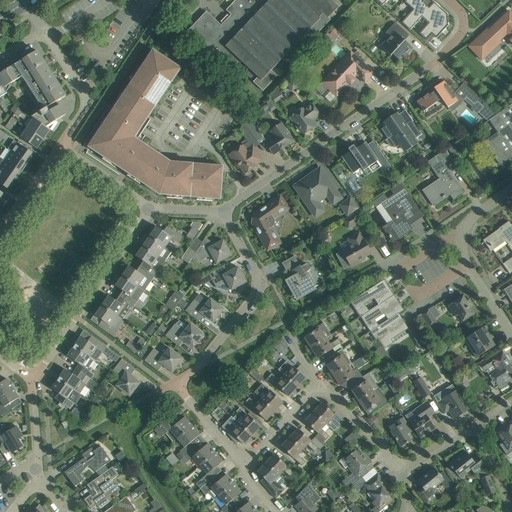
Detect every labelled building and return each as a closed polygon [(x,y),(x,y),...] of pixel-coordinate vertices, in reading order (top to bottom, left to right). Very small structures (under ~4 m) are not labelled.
[(330,0),(235,0),(226,11),(231,15),(229,17),(227,15),(220,22),(222,24),(221,25),(206,12),(189,30),(231,70),(239,60),(257,77),(253,82),(263,91),(278,76),(272,70),(309,30),(315,36),(330,20),(328,18),(338,7),(330,0)] [(424,0),(406,0),(404,3),(413,10),(401,23),(409,30),(421,17),(429,8),(422,3),(424,0)] [(447,15),(434,3),(429,8),(421,17),(429,24),(419,34),(427,41),(432,35),(436,38),(448,26),(447,15)] [(511,14),(509,11),(488,31),(487,29),(468,47),(481,61),(500,43),(498,42),(506,34),(511,40),(511,41),(511,42),(511,14)] [(404,41),(409,36),(395,23),(385,33),(389,37),(380,47),(391,56),(392,54),(398,60),(402,55),(404,57),(412,48),(404,41)] [(335,28),(328,36),(333,39),(336,39),(342,33),(335,28)] [(0,74),(0,82),(6,92),(9,88),(11,84),(22,77),(43,110),(31,117),(34,119),(50,130),(53,125),(52,124),(56,121),(60,115),(55,108),(60,106),(58,101),(66,96),(61,89),(59,90),(54,82),(56,81),(47,66),(44,68),(42,64),(44,63),(37,51),(0,74)] [(220,199),(220,191),(222,166),(171,162),(135,138),(181,68),(161,56),(153,51),(152,52),(155,53),(151,58),(149,57),(140,71),(142,72),(135,83),(132,82),(123,96),(126,97),(122,102),(117,99),(113,106),(115,108),(107,120),(105,118),(96,131),(97,131),(101,134),(96,142),(96,143),(98,142),(99,148),(97,148),(97,149),(106,155),(103,159),(102,159),(115,168),(115,167),(116,165),(129,174),(131,172),(142,179),(140,181),(160,194),(168,195),(168,192),(181,193),(181,196),(198,197),(198,194),(211,195),(211,198),(220,199)] [(350,52),(315,89),(321,95),(327,88),(336,97),(349,83),(350,84),(350,85),(351,86),(355,81),(355,80),(354,80),(353,79),(356,75),(365,83),(374,73),(350,52)] [(283,80),(282,81),(286,87),(287,86),(291,92),(297,88),(298,89),(304,84),(295,71),(283,80)] [(480,111),(478,113),(483,117),(482,117),(487,121),(490,119),(497,114),(472,91),(463,83),(453,95),(444,82),(434,89),(435,91),(431,95),(430,93),(417,102),(423,112),(435,104),(438,108),(444,104),(447,108),(450,106),(454,111),(466,98),(471,102),(470,102),(474,105),(477,102),(483,108),(479,111),(480,111)] [(270,98),(265,101),(263,102),(266,106),(268,105),(270,106),(274,104),(270,98)] [(319,116),(313,108),(311,105),(305,109),(304,108),(290,118),(291,118),(295,122),(303,134),(302,134),(302,135),(316,125),(315,125),(312,121),(319,116)] [(483,142),(494,157),(500,165),(509,159),(508,159),(511,156),(511,128),(509,125),(511,122),(511,108),(510,105),(497,114),(490,119),(498,131),(483,142)] [(14,113),(19,116),(22,111),(18,108),(14,113)] [(419,143),(416,139),(422,135),(417,128),(416,128),(412,122),(413,122),(405,110),(396,116),(398,118),(395,120),(394,119),(392,119),(391,120),(390,122),(390,123),(381,129),(387,139),(384,140),(385,141),(386,143),(387,143),(389,144),(387,146),(392,147),(396,147),(399,147),(404,153),(419,143)] [(12,117),(9,121),(5,127),(9,130),(13,124),(16,120),(12,117)] [(244,124),(257,142),(263,137),(257,128),(258,124),(253,117),(251,119),(247,122),(244,124)] [(34,119),(27,128),(44,139),(50,130),(34,119)] [(273,135),(264,141),(268,148),(273,155),(293,141),(288,133),(281,123),(270,131),(273,135)] [(253,145),(257,142),(244,124),(239,130),(247,142),(229,155),(238,169),(240,168),(245,175),(257,166),(256,166),(263,161),(258,152),(253,145)] [(20,138),(29,143),(37,149),(44,139),(27,128),(20,138)] [(14,140),(7,149),(11,152),(27,163),(32,156),(30,155),(32,153),(24,147),(17,143),(14,140)] [(350,151),(341,157),(347,165),(353,174),(361,168),(363,171),(368,168),(368,167),(377,161),(382,169),(388,165),(376,147),(371,151),(370,149),(367,145),(366,142),(356,149),(353,146),(348,149),(350,151)] [(440,181),(424,191),(428,196),(433,205),(449,194),(453,201),(464,193),(444,164),(451,159),(446,151),(445,150),(427,162),(440,181)] [(11,152),(10,153),(5,161),(19,171),(21,169),(22,170),(27,163),(11,152)] [(0,159),(0,170),(15,181),(19,174),(18,173),(19,171),(5,161),(1,158),(0,159)] [(294,186),(300,195),(315,216),(323,211),(317,202),(327,195),(333,204),(341,199),(320,169),(294,186)] [(15,181),(0,170),(0,183),(7,189),(9,186),(10,187),(15,181)] [(408,225),(402,216),(416,206),(401,184),(391,190),(395,195),(388,200),(384,194),(372,202),(376,207),(382,204),(393,221),(383,228),(393,242),(402,236),(399,232),(408,225)] [(273,219),(273,218),(288,208),(280,197),(254,215),(255,217),(254,221),(252,222),(267,250),(280,243),(271,227),(272,227),(273,226),(273,225),(274,225),(274,224),(274,223),(274,222),(274,221),(274,220),(273,219)] [(340,205),(347,215),(357,208),(350,199),(340,205)] [(348,229),(360,222),(356,213),(343,220),(348,229)] [(511,251),(511,257),(502,264),(509,274),(510,274),(510,273),(511,271),(511,226),(508,221),(498,228),(500,231),(481,244),(481,245),(485,242),(488,247),(489,246),(493,250),(505,241),(508,244),(507,245),(511,251)] [(193,222),(191,226),(199,231),(203,225),(199,223),(193,222)] [(166,246),(167,245),(172,238),(178,242),(182,237),(167,227),(164,232),(156,227),(151,235),(150,236),(165,247),(166,245),(166,246)] [(192,227),(186,237),(192,241),(198,232),(192,227)] [(351,246),(342,252),(336,255),(344,269),(350,265),(351,267),(360,262),(359,260),(371,254),(366,245),(363,240),(359,233),(347,239),(351,246)] [(143,247),(158,257),(164,262),(171,251),(165,247),(150,236),(150,237),(149,236),(144,245),(143,247)] [(216,264),(231,255),(229,250),(230,246),(226,245),(223,240),(213,246),(211,244),(212,243),(205,238),(195,252),(195,253),(198,255),(201,261),(212,255),(216,264)] [(140,266),(154,277),(154,276),(160,280),(164,274),(158,270),(164,262),(158,257),(143,247),(142,249),(141,248),(136,256),(143,261),(140,266)] [(188,264),(195,253),(195,252),(189,248),(183,256),(181,259),(188,264)] [(316,287),(311,278),(308,272),(309,271),(310,270),(310,269),(310,268),(310,267),(309,266),(309,265),(308,265),(307,265),(306,265),(305,265),(301,267),(294,256),(291,259),(282,263),(286,270),(288,269),(289,272),(285,274),(289,282),(286,283),(295,299),(316,287)] [(137,287),(144,292),(154,277),(140,266),(136,271),(129,266),(123,274),(124,274),(122,276),(137,287)] [(224,266),(209,274),(216,288),(217,287),(217,288),(228,291),(231,290),(246,282),(244,277),(245,273),(241,272),(238,267),(229,272),(227,273),(224,266)] [(119,296),(134,306),(144,292),(137,287),(122,276),(121,278),(115,286),(122,291),(119,296)] [(206,276),(198,280),(204,285),(209,282),(206,276)] [(384,280),(350,302),(360,317),(357,319),(369,311),(365,305),(374,299),(378,305),(394,295),(384,280)] [(199,294),(195,299),(185,311),(199,322),(204,315),(213,323),(217,319),(221,318),(220,314),(224,309),(210,299),(208,302),(199,294)] [(369,311),(357,319),(360,317),(370,331),(366,334),(379,326),(375,320),(384,314),(388,320),(403,310),(394,295),(378,305),(369,311)] [(102,306),(117,317),(119,315),(124,307),(130,312),(134,306),(119,296),(116,301),(108,296),(103,304),(102,306)] [(463,321),(469,317),(477,312),(471,303),(468,305),(463,296),(448,306),(455,316),(458,314),(463,321)] [(181,299),(178,304),(183,308),(187,303),(181,299)] [(168,302),(165,306),(172,311),(175,307),(168,302)] [(114,336),(117,330),(123,321),(117,317),(102,306),(101,308),(100,308),(95,316),(102,321),(99,326),(114,336)] [(433,307),(422,314),(421,315),(429,327),(436,322),(434,319),(439,316),(433,307)] [(370,332),(375,340),(372,342),(372,343),(377,339),(384,349),(393,343),(391,340),(408,329),(398,314),(404,310),(403,310),(366,334),(367,334),(370,332)] [(306,348),(308,351),(326,339),(322,333),(327,329),(321,321),(306,331),(307,331),(308,330),(308,331),(310,334),(309,335),(304,338),(308,344),(306,346),(307,348),(306,348)] [(153,323),(150,327),(155,331),(158,328),(153,323)] [(175,324),(165,336),(171,340),(179,347),(184,340),(193,348),(196,344),(201,343),(200,339),(204,335),(196,328),(190,324),(187,328),(184,331),(181,329),(175,324)] [(476,358),(486,351),(495,346),(488,336),(491,334),(486,326),(464,340),(476,358)] [(421,335),(414,339),(421,349),(427,345),(421,335)] [(74,346),(89,357),(94,360),(96,362),(96,361),(102,352),(106,347),(91,336),(88,341),(81,336),(75,344),(76,345),(74,346)] [(131,340),(127,345),(138,354),(147,343),(141,338),(137,344),(131,340)] [(326,339),(308,351),(309,353),(310,352),(311,354),(314,353),(318,359),(333,349),(332,349),(341,343),(338,339),(330,344),(326,339)] [(94,374),(90,371),(91,369),(89,367),(94,360),(89,357),(74,346),(73,348),(67,356),(79,364),(76,369),(90,379),(94,374)] [(163,365),(172,372),(176,368),(180,367),(179,363),(183,359),(169,348),(163,356),(154,349),(144,361),(158,371),(163,365)] [(335,360),(326,365),(330,371),(328,373),(329,375),(329,376),(330,378),(348,366),(351,363),(342,349),(332,356),(335,360)] [(496,355),(486,361),(479,365),(483,372),(492,366),(495,370),(489,374),(493,380),(489,382),(494,389),(497,387),(501,392),(509,387),(506,382),(507,381),(508,383),(511,379),(511,370),(508,365),(510,364),(505,356),(499,360),(496,355)] [(116,386),(130,396),(133,392),(137,391),(137,387),(140,383),(131,376),(136,369),(122,359),(113,371),(122,378),(116,386)] [(285,360),(281,363),(289,370),(284,375),(300,390),(301,388),(302,386),(300,384),(305,379),(285,360)] [(348,366),(330,378),(331,380),(332,379),(334,381),(336,380),(340,386),(346,382),(349,386),(357,381),(363,377),(360,373),(357,368),(352,372),(348,366)] [(90,379),(76,369),(72,374),(65,369),(59,377),(60,377),(58,379),(74,390),(80,394),(85,386),(95,393),(100,386),(90,379)] [(253,369),(249,373),(259,383),(263,379),(253,369)] [(360,385),(351,391),(355,397),(353,398),(355,400),(354,401),(355,403),(373,391),(378,388),(369,373),(363,377),(357,381),(360,385)] [(298,392),(300,390),(284,375),(279,381),(272,374),(268,377),(276,384),(275,384),(289,397),(293,391),(295,393),(297,391),(298,392)] [(461,377),(455,381),(461,390),(469,385),(463,376),(461,377)] [(431,394),(421,377),(413,382),(424,399),(431,394)] [(0,396),(15,387),(12,383),(10,385),(7,379),(1,383),(0,380),(0,396)] [(57,381),(51,389),(59,394),(56,399),(70,409),(80,394),(74,390),(58,379),(57,381)] [(392,379),(387,382),(391,388),(396,385),(395,383),(392,379)] [(283,403),(276,396),(270,391),(262,384),(259,388),(266,394),(261,400),(277,414),(279,412),(278,412),(280,410),(278,408),(283,403)] [(444,390),(448,396),(441,400),(442,401),(438,403),(444,413),(448,411),(454,419),(461,415),(468,410),(463,402),(456,391),(452,385),(444,390)] [(15,387),(0,396),(0,408),(4,415),(15,407),(12,402),(19,398),(15,392),(17,391),(15,387)] [(373,391),(355,403),(357,405),(359,407),(361,405),(365,411),(371,407),(373,406),(376,410),(388,403),(378,388),(373,391)] [(276,416),(277,414),(261,400),(257,405),(249,398),(246,402),(253,408),(253,409),(266,421),(271,416),(273,417),(275,415),(276,416)] [(410,422),(415,430),(421,438),(434,429),(427,418),(434,414),(426,402),(414,410),(415,412),(407,417),(410,422)] [(310,410),(326,424),(331,419),(338,426),(342,422),(322,403),(317,408),(315,407),(313,409),(312,408),(310,410)] [(260,427),(253,420),(247,415),(240,408),(236,412),(244,419),(239,424),(255,438),(257,437),(256,436),(258,434),(256,432),(260,427)] [(326,424),(310,410),(309,411),(309,412),(308,414),(310,416),(305,421),(312,428),(318,433),(326,440),(329,437),(322,430),(326,424)] [(177,439),(192,426),(185,417),(176,424),(173,422),(175,420),(171,416),(158,426),(165,434),(165,435),(166,434),(173,442),(177,439)] [(412,432),(411,429),(403,418),(394,423),(397,427),(390,431),(398,444),(397,445),(400,450),(405,447),(404,445),(411,441),(407,435),(412,432)] [(507,455),(511,451),(511,421),(508,424),(509,426),(506,428),(504,424),(493,432),(501,444),(500,445),(507,455)] [(253,440),(255,438),(239,424),(234,429),(227,422),(223,426),(244,445),(249,440),(251,441),(252,440),(253,440)] [(2,425),(0,426),(0,449),(0,450),(7,445),(11,452),(12,453),(23,446),(18,439),(23,436),(17,427),(7,433),(2,425)] [(200,435),(192,426),(177,439),(184,448),(180,452),(177,455),(180,459),(184,456),(184,457),(194,448),(190,443),(200,435)] [(311,441),(298,429),(293,434),(291,432),(289,434),(288,433),(287,435),(303,450),(307,445),(315,452),(318,448),(311,441)] [(281,447),(288,454),(294,459),(302,466),(305,462),(298,455),(303,450),(287,435),(285,437),(286,438),(284,440),(286,442),(281,447)] [(350,435),(343,441),(349,445),(355,441),(350,435)] [(193,458),(200,466),(216,453),(208,444),(198,452),(194,448),(184,457),(188,462),(193,458)] [(80,462),(65,472),(75,487),(84,480),(80,475),(89,465),(96,472),(100,476),(108,470),(105,465),(106,464),(101,458),(106,454),(101,446),(94,451),(91,448),(82,455),(83,456),(85,458),(80,462)] [(365,461),(367,459),(358,448),(349,456),(346,456),(339,461),(345,469),(347,467),(351,472),(352,472),(354,475),(343,484),(348,489),(368,473),(364,468),(370,463),(368,465),(365,461)] [(450,467),(452,469),(460,478),(471,470),(479,480),(480,479),(487,496),(496,492),(489,475),(487,476),(483,467),(485,465),(477,455),(472,459),(465,451),(449,464),(451,467),(450,467)] [(171,465),(178,462),(174,453),(167,456),(171,465)] [(223,462),(216,453),(200,466),(207,475),(203,479),(207,483),(202,487),(203,487),(213,479),(217,475),(213,470),(223,462)] [(263,461),(279,476),(283,471),(291,478),(294,474),(274,454),(269,460),(267,458),(265,460),(264,459),(263,461)] [(262,467),(257,472),(263,478),(260,481),(261,481),(276,499),(283,492),(282,491),(284,488),(281,485),(285,481),(279,476),(263,461),(261,463),(262,463),(260,465),(262,467)] [(97,505),(100,509),(122,493),(116,485),(115,486),(111,481),(118,475),(115,471),(122,466),(119,462),(108,470),(100,476),(87,485),(92,491),(94,490),(97,494),(92,497),(91,495),(84,499),(91,509),(97,505)] [(443,472),(439,475),(434,469),(418,482),(423,489),(418,493),(427,504),(439,494),(434,488),(441,483),(446,489),(453,483),(443,472)] [(375,507),(372,510),(373,511),(385,511),(386,511),(383,508),(393,500),(387,493),(392,489),(383,478),(382,479),(378,473),(363,485),(376,500),(371,503),(375,507)] [(213,479),(203,487),(207,492),(208,491),(215,500),(219,497),(234,484),(226,475),(216,483),(213,479)] [(241,492),(234,484),(219,497),(226,505),(221,509),(223,511),(227,511),(235,505),(232,501),(241,492)] [(299,503),(294,506),(298,511),(299,510),(300,511),(315,511),(318,509),(314,504),(313,503),(314,502),(311,498),(310,499),(307,496),(313,491),(308,486),(307,484),(294,498),(299,503)] [(335,500),(339,496),(331,489),(327,493),(335,500)] [(134,511),(137,510),(127,496),(104,511),(134,511)] [(154,508),(149,511),(159,511),(163,509),(156,499),(150,503),(154,508)] [(239,502),(235,505),(227,511),(255,511),(257,511),(249,502),(243,507),(239,502)] [(361,511),(354,503),(349,507),(353,511),(361,511)]
